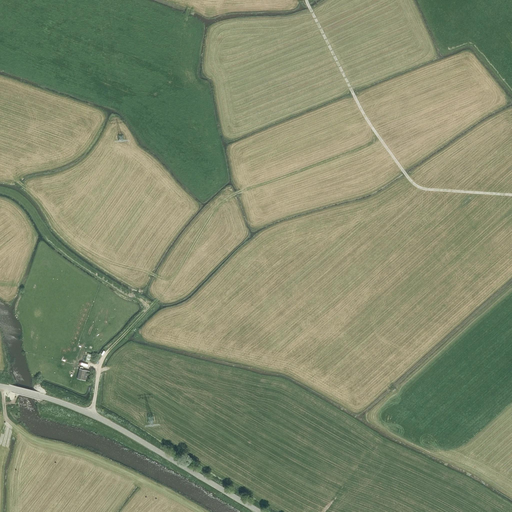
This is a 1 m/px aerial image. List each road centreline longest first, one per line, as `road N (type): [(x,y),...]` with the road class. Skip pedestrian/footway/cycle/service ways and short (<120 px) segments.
road 1 (track): [(92,414),(101,359),(162,294),(217,207),(370,143),(375,132)]
road 2 (track): [(306,0),(366,120),(416,186),(511,194)]
road 3 (tertiary): [(260,511),(105,420),(0,386)]
